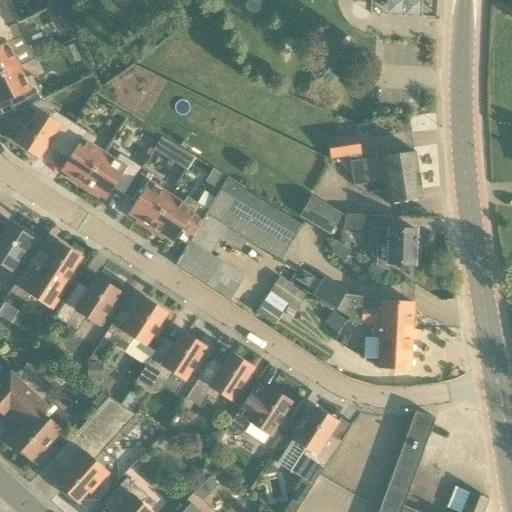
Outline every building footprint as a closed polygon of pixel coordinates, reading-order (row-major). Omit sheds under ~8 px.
[(58,4),(46,10),(51,20),(63,14),(58,4)] [(0,74),(18,66),(18,68),(34,59),(28,46),(26,46),(21,37),(23,36),(16,22),(8,27),(0,30),(0,74)] [(24,79),(18,68),(18,66),(0,74),(0,104),(13,98),(19,110),(43,99),(31,75),(24,79)] [(236,77),(230,95),(272,109),(278,90),(236,77)] [(110,93),(106,99),(114,103),(118,97),(110,93)] [(60,147),(74,124),(53,111),(49,118),(37,110),(30,120),(28,119),(21,129),(24,131),(15,144),(38,158),(49,140),(60,147)] [(82,187),(103,154),(92,146),(96,139),(74,124),(60,147),(71,155),(61,170),(69,176),(68,178),(82,187)] [(383,174),(417,169),(414,151),(361,160),(357,136),(337,139),(328,140),(330,160),(348,157),(351,173),(382,168),(383,174)] [(127,190),(141,168),(119,154),(115,161),(103,154),(82,187),(96,195),(97,193),(105,199),(115,183),(127,190)] [(149,230),(170,197),(159,189),(163,182),(141,168),(127,190),(139,198),(128,214),(137,219),(135,221),(149,230)] [(420,190),(417,169),(383,174),(382,168),(351,173),(353,185),(384,180),(388,205),(400,203),(419,200),(418,190),(420,190)] [(205,215),(227,229),(246,240),(280,259),(293,238),(301,224),(225,181),(208,210),(205,215)] [(170,197),(149,230),(163,238),(164,236),(173,242),(180,231),(191,238),(194,233),(205,215),(208,210),(187,197),(182,204),(170,197)] [(341,215),(310,197),(299,217),(330,235),(341,215)] [(240,250),(246,240),(227,229),(205,215),(194,233),(191,238),(177,264),(230,300),(244,278),(209,254),(218,237),(240,250)] [(376,246),(376,253),(387,254),(386,263),(414,264),(416,231),(391,230),(392,216),(369,215),(344,215),(342,231),(368,232),(367,245),(376,246)] [(0,265),(11,272),(17,262),(20,264),(27,253),(24,252),(32,239),(10,224),(0,239),(0,265)] [(20,276),(11,292),(26,302),(29,296),(53,311),(65,292),(60,289),(65,281),(68,283),(75,272),(72,271),(80,257),(58,243),(46,261),(35,254),(24,271),(20,276)] [(98,326),(104,315),(107,317),(113,307),(111,305),(119,292),(97,277),(85,295),(74,288),(63,305),(55,318),(77,332),(85,318),(98,326)] [(306,295),(279,277),(269,292),(270,292),(264,301),(281,312),(287,304),(296,310),(306,295)] [(373,324),(411,325),(412,303),(381,302),(381,298),(346,296),(348,292),(328,280),(317,299),(352,320),(360,323),(373,324)] [(145,346),(151,336),(154,338),(161,327),(158,326),(167,313),(144,298),(132,316),(121,309),(106,331),(128,346),(133,339),(145,346)] [(281,313),(263,301),(255,313),(273,326),(281,313)] [(409,370),(411,325),(373,324),(373,337),(364,337),(363,359),(378,361),(378,369),(409,370)] [(145,366),(137,380),(155,392),(160,391),(172,373),(184,381),(190,371),(193,372),(200,362),(197,360),(205,347),(183,333),(171,351),(160,343),(149,360),(145,366)] [(197,381),(193,387),(185,398),(200,408),(208,396),(215,401),(219,394),(231,402),(238,392),(240,393),(247,383),(244,381),(253,368),(230,353),(219,371),(207,364),(197,381)] [(8,412),(13,416),(24,426),(9,442),(30,461),(41,450),(43,452),(61,431),(68,425),(67,416),(46,398),(45,381),(26,364),(18,377),(11,371),(0,383),(0,412),(4,416),(8,412)] [(231,421),(225,432),(231,436),(240,435),(262,449),(270,436),(276,426),(279,427),(286,417),(283,415),(292,402),(269,388),(265,394),(254,387),(246,399),(235,415),(231,421)] [(89,494),(108,473),(94,460),(135,415),(108,397),(56,455),(70,468),(56,484),(77,503),(87,491),(89,494)] [(312,486),(337,447),(326,440),(337,422),(314,407),(306,421),(303,419),(297,429),(299,431),(293,441),(305,449),(290,472),(312,486)] [(378,511),(481,511),(487,499),(485,498),(471,492),(462,511),(417,511),(403,506),(434,419),(415,411),(378,511)] [(150,511),(141,503),(147,496),(126,478),(119,485),(106,500),(117,510),(115,511),(150,511)]
